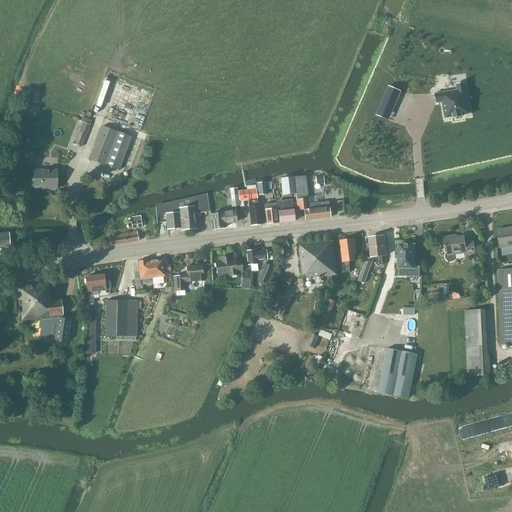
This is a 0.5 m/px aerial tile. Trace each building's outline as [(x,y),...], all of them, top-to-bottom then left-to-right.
[(382,52),(374,76),(391,82),(399,57),(382,52)] [(104,94),(113,69),(107,67),(98,93),(104,94)] [(135,114),(143,87),(116,79),(109,107),(135,114)] [(435,94),(434,94),(436,103),(437,103),(442,102),(445,118),(445,119),(446,119),(453,118),(454,118),(461,117),(462,117),(462,116),(470,115),(471,115),(471,114),(465,83),(456,84),(456,85),(457,90),(435,94)] [(389,87),(382,101),(395,107),(401,92),(389,87)] [(83,122),(80,132),(86,134),(87,134),(90,125),(91,121),(82,118),(81,121),(83,122)] [(382,165),(413,165),(413,127),(392,127),(392,121),(383,120),(382,165)] [(89,159),(119,171),(131,138),(102,127),(89,159)] [(82,147),(86,134),(80,132),(75,144),(82,147)] [(134,138),(130,148),(138,151),(142,140),(134,138)] [(45,187),(45,189),(57,189),(57,169),(32,169),(32,187),(45,187)] [(305,176),(294,177),(296,194),(297,210),(304,210),(305,220),(305,221),(330,218),(330,217),(328,202),(318,203),(318,196),(308,197),(305,176)] [(294,177),(280,179),(282,196),(296,194),(294,177)] [(265,183),(257,184),(258,195),(266,194),(265,183)] [(239,201),(257,199),(255,186),(246,187),(246,190),(237,191),(239,201)] [(237,189),(229,189),(229,190),(231,202),(231,207),(239,206),(239,201),(237,191),(237,189)] [(163,204),(156,206),(156,207),(157,215),(158,223),(165,222),(166,230),(180,229),(180,231),(196,229),(194,214),(209,212),(207,197),(178,201),(172,202),(163,204)] [(248,201),(250,226),(260,225),(258,205),(257,205),(256,200),(248,201)] [(294,222),(292,200),(276,202),(279,224),(294,222)] [(275,204),(264,205),(267,225),(277,223),(275,208),(275,204)] [(223,223),(236,221),(235,212),(210,215),(212,229),(224,228),(223,223)] [(142,227),(140,216),(130,218),(132,229),(142,227)] [(511,228),(508,229),(508,228),(498,229),(500,247),(511,246),(511,228)] [(137,232),(108,237),(110,246),(139,241),(137,232)] [(0,247),(9,247),(8,233),(0,233),(0,247)] [(386,255),(390,254),(388,241),(384,242),(384,236),(368,238),(371,258),(376,257),(377,265),(382,265),(381,257),(386,256),(386,255)] [(452,236),(442,237),(444,247),(446,247),(447,253),(446,254),(446,255),(445,258),(447,260),(450,262),(453,261),(455,259),(456,257),(455,254),(464,253),(465,254),(474,253),(473,242),(464,243),(463,237),(452,238),(452,236)] [(355,255),(357,254),(356,239),(355,239),(353,237),(349,237),(348,240),(340,241),(343,272),(351,271),(349,262),(355,262),(355,255)] [(323,276),(336,275),(332,242),(299,245),(303,278),(311,277),(311,279),(318,278),(319,278),(323,278),(323,276)] [(415,245),(414,245),(400,245),(399,245),(399,246),(398,268),(398,269),(399,269),(408,269),(408,277),(419,277),(419,267),(414,267),(415,246),(415,245)] [(257,262),(266,261),(265,250),(255,252),(255,250),(244,251),(246,265),(257,263),(257,262)] [(237,273),(243,272),(240,260),(235,261),(234,259),(230,260),(229,257),(220,259),(221,262),(215,263),(217,275),(223,274),(223,276),(228,275),(228,277),(237,275),(237,273)] [(139,280),(135,280),(136,291),(143,290),(142,285),(153,284),(152,278),(163,277),(164,276),(164,272),(170,271),(170,266),(163,267),(162,260),(160,260),(160,258),(154,259),(154,261),(146,262),(146,260),(137,261),(138,271),(139,280)] [(364,283),(372,261),(365,262),(358,281),(364,283)] [(265,264),(259,281),(263,282),(266,284),(273,267),(265,264)] [(187,276),(173,277),(174,291),(175,291),(184,291),(185,291),(185,282),(204,281),(204,285),(210,284),(209,265),(186,266),(187,276)] [(511,268),(499,269),(502,344),(511,343),(511,268)] [(275,283),(288,289),(292,279),(279,273),(275,283)] [(109,290),(108,281),(104,282),(103,275),(95,276),(94,275),(92,275),(91,276),(85,277),(87,293),(82,294),(83,305),(93,304),(92,295),(98,294),(98,292),(109,290)] [(263,282),(259,291),(264,293),(266,294),(269,285),(266,284),(263,282)] [(40,284),(17,287),(21,321),(42,318),(39,337),(54,340),(67,341),(70,320),(60,318),(60,316),(62,315),(61,300),(53,301),(51,284),(41,285),(40,284)] [(324,330),(337,302),(328,298),(315,326),(324,330)] [(106,337),(136,338),(136,302),(106,301),(106,337)] [(487,346),(485,310),(464,311),(466,347),(468,377),(491,376),(490,355),(487,356),(487,346)] [(357,332),(356,321),(339,323),(340,334),(357,332)] [(317,335),(330,337),(331,331),(319,329),(317,335)] [(319,337),(313,335),(308,346),(314,348),(319,337)] [(387,349),(378,393),(409,400),(417,356),(387,349)] [(315,353),(312,364),(318,366),(322,355),(315,353)] [(326,363),(329,374),(339,371),(336,360),(326,363)] [(67,387),(66,396),(73,397),(75,388),(67,387)] [(60,417),(70,417),(69,403),(60,403),(60,417)] [(511,409),(472,420),(476,433),(511,423),(511,409)] [(471,425),(471,421),(459,424),(462,440),(473,438),(471,425)] [(511,442),(470,451),(472,464),(511,456),(511,442)] [(470,475),(471,483),(487,481),(488,487),(491,487),(490,473),(470,475)]
